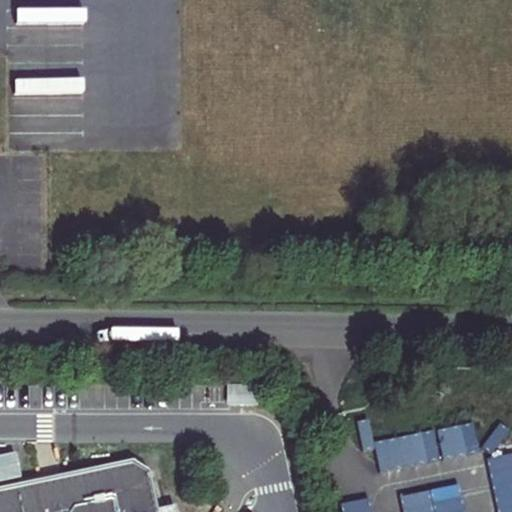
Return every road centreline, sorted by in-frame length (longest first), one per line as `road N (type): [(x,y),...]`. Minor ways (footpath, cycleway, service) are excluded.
road 1 (unclassified): [(511,334),(0,326)]
road 2 (unknown): [(133,0),(135,121)]
